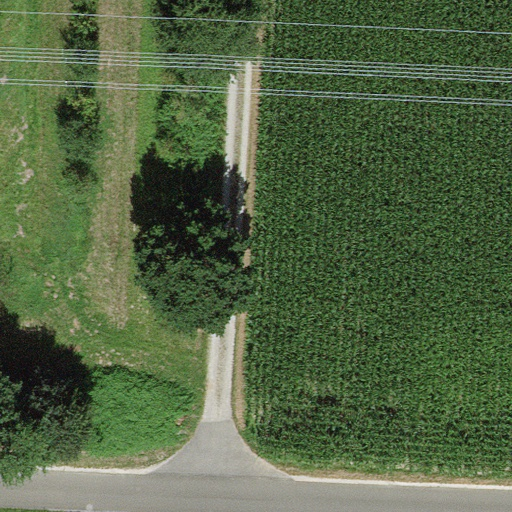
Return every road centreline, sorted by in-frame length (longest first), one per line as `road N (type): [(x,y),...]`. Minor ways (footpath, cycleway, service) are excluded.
road 1 (unclassified): [(511,505),(0,482)]
road 2 (track): [(237,0),(211,496)]
